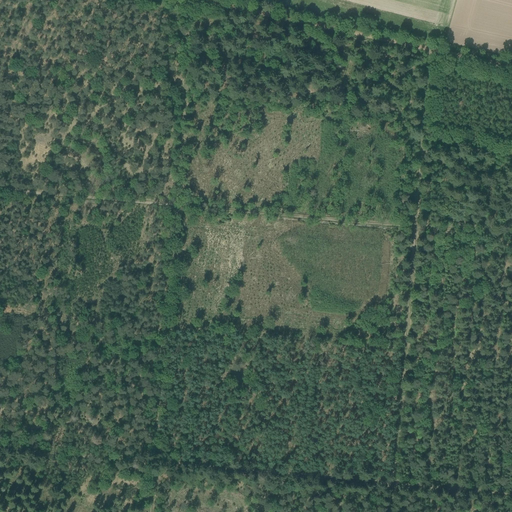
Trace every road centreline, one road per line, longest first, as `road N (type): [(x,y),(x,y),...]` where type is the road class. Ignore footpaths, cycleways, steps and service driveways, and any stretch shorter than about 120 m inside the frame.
road 1 (track): [(511,360),(0,313)]
road 2 (track): [(147,511),(191,0)]
road 3 (track): [(0,190),(412,228)]
road 4 (track): [(389,482),(0,450)]
road 5 (track): [(511,68),(191,0)]
road 6 (track): [(412,228),(389,482)]
road 7 (track): [(182,87),(418,119)]
road 8 (track): [(425,50),(412,228)]
road 9 (track): [(511,494),(389,482)]
